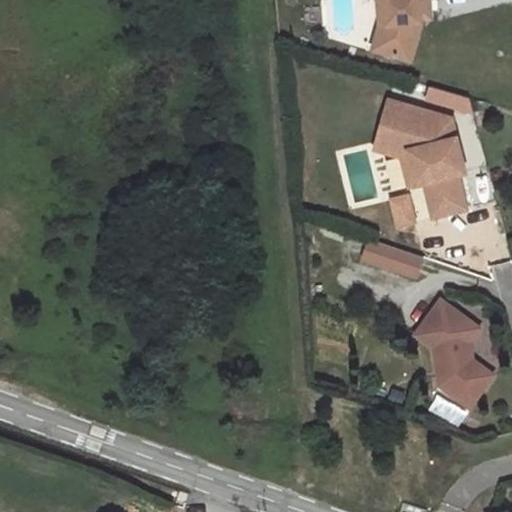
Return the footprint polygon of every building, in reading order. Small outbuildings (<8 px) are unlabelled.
[(378,0),(381,27),(375,52),(381,53),(388,27),(384,0),(378,0)] [(384,0),(388,27),(381,53),(412,61),(422,23),(419,0),(384,0)] [(426,89),(424,102),(468,108),(469,95),(426,89)] [(438,126),(440,118),(393,106),(380,153),(406,160),(414,189),(420,187),(411,154),(398,151),(391,139),(394,124),(407,117),(438,126)] [(467,176),(454,122),(440,118),(438,126),(407,117),(394,124),(391,139),(398,151),(411,154),(420,187),(427,186),(436,221),(468,213),(459,178),(467,176)] [(410,200),(395,204),(397,214),(413,210),(410,200)] [(413,210),(397,214),(401,229),(417,225),(413,210)] [(424,257),(370,240),(363,261),(417,279),(424,257)] [(480,327),(441,299),(416,334),(434,347),(439,384),(453,382),(475,398),(493,374),(473,358),(470,341),(480,327)] [(453,382),(439,384),(469,406),(475,398),(453,382)]
